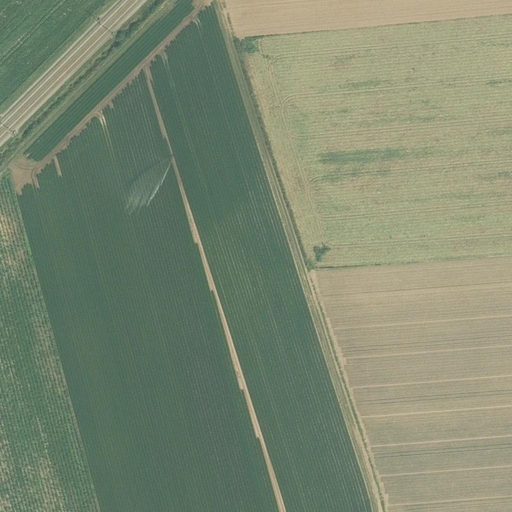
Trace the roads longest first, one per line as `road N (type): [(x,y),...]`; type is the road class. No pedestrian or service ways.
road 1 (track): [(382,511),(221,0)]
road 2 (unknown): [(0,176),(185,0)]
